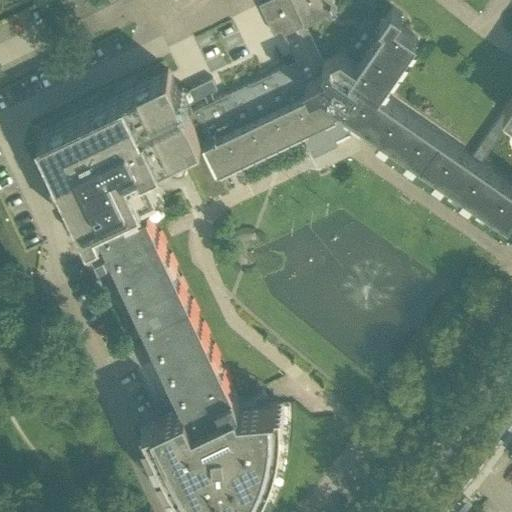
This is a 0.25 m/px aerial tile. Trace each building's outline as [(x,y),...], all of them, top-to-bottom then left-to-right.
[(63,0),(74,21),(118,0),(63,0)] [(198,108),(189,112),(191,116),(201,138),(202,139),(203,142),(216,168),(269,143),(301,128),(306,139),(329,129),(334,140),(336,139),(351,132),(355,130),(367,124),(505,220),(511,209),(511,182),(481,161),(493,144),(485,138),(472,155),(467,152),(381,93),(419,39),(397,24),(403,15),(393,8),(381,25),(384,27),(358,66),(341,55),(324,63),(306,25),(336,11),(330,0),(273,0),(263,5),(276,31),(276,32),(283,29),(294,53),(297,61),(287,66),(215,100),(211,91),(217,89),(212,78),(190,88),(195,99),(205,94),(209,103),(198,108)] [(294,53),(283,58),(287,66),(297,61),(294,53)] [(136,84),(39,131),(72,201),(77,211),(89,235),(92,234),(146,208),(146,209),(148,208),(149,208),(148,207),(148,206),(143,197),(150,194),(157,191),(156,189),(152,181),(145,166),(172,153),(186,147),(202,139),(201,138),(191,116),(189,112),(177,87),(171,74),(168,69),(136,84)] [(506,109),(485,138),(493,144),(511,117),(511,97),(504,107),(506,109)] [(146,208),(92,234),(93,236),(98,247),(97,247),(101,256),(109,252),(113,250),(154,338),(159,349),(162,355),(185,404),(193,421),(194,423),(237,402),(240,400),(240,399),(238,396),(234,387),(233,387),(231,388),(221,366),(189,299),(157,231),(146,209),(146,208)] [(158,417),(139,427),(158,467),(175,495),(186,508),(190,511),(258,511),(267,499),(275,485),(281,469),(286,453),(289,437),(290,420),(290,404),(290,402),(258,404),(242,406),(239,406),(237,402),(194,423),(193,421),(185,404),(179,407),(158,417)]
